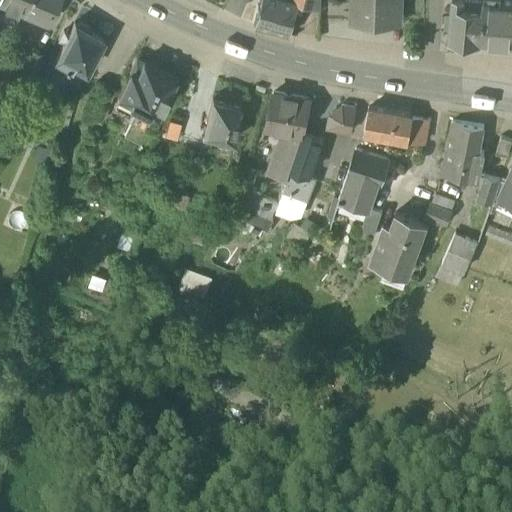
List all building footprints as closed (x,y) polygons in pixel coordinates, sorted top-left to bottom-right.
[(51,0),(23,0),(21,5),(45,16),(51,0)] [(255,0),(251,17),(291,27),(297,0),(255,0)] [(350,0),(350,14),(402,16),(402,0),(350,0)] [(480,35),(483,0),(478,0),(451,0),(449,31),(452,37),(460,38),(465,33),(480,35)] [(480,35),(511,37),(511,0),(483,0),(480,35)] [(70,54),(84,62),(102,29),(90,22),(88,19),(80,14),(75,14),(76,13),(75,12),(54,49),(69,57),(70,54)] [(13,80),(25,85),(41,47),(29,42),(13,80)] [(131,111),(147,119),(173,69),(134,49),(115,86),(138,97),(131,111)] [(98,77),(85,108),(99,113),(112,83),(98,77)] [(284,180),(308,189),(317,167),(311,164),(321,126),(304,122),(305,118),(310,91),(274,83),(266,117),(286,121),(303,124),(291,158),(288,168),(284,180)] [(201,122),(233,130),(242,97),(210,88),(201,122)] [(329,118),(352,122),(357,99),(343,96),(331,105),(329,118)] [(365,123),(409,131),(413,106),(384,101),(369,98),(365,123)] [(409,131),(424,134),(429,109),(413,106),(409,131)] [(86,147),(99,113),(85,108),(73,142),(86,147)] [(131,111),(122,128),(138,136),(147,119),(131,111)] [(453,112),(448,137),(479,143),(484,119),(453,112)] [(274,152),(277,154),(291,158),(303,124),(286,121),(274,152)] [(493,146),(507,148),(511,134),(511,126),(498,124),(493,146)] [(485,144),(479,143),(448,137),(442,164),(479,171),(485,144)] [(344,186),(365,194),(373,171),(378,173),(381,174),(389,151),(357,140),(342,184),(341,184),(340,187),(343,188),(344,186)] [(288,168),(291,158),(277,154),(274,163),(288,168)] [(504,186),(511,190),(511,163),(507,174),(501,184),(504,186)] [(507,174),(500,171),(487,166),(479,190),(492,195),(498,197),(504,186),(501,184),(507,174)] [(371,195),(378,173),(373,171),(365,194),(371,195)] [(244,187),(274,201),(277,192),(247,176),(244,187)] [(167,192),(182,196),(184,184),(169,180),(167,192)] [(434,183),(430,193),(453,201),(457,191),(434,183)] [(447,215),(453,201),(430,193),(425,208),(447,215)] [(364,215),(375,219),(381,199),(371,195),(364,215)] [(238,215),(267,225),(272,212),(245,202),(238,215)] [(372,250),(407,264),(426,214),(397,203),(392,217),(385,215),(372,250)] [(434,270),(456,280),(477,232),(454,223),(434,270)] [(177,281),(201,288),(207,270),(182,263),(177,281)]
